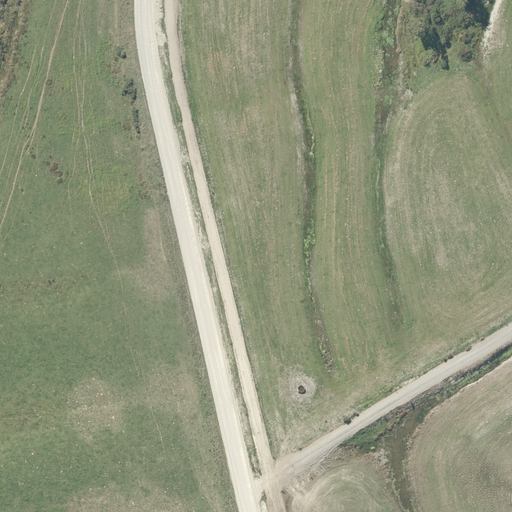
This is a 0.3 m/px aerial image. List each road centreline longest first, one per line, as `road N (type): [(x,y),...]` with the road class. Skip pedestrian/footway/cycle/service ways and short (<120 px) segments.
road 1 (track): [(281,511),(178,73),(173,0)]
road 2 (unclassified): [(255,511),(148,0)]
road 3 (track): [(272,473),(511,329)]
